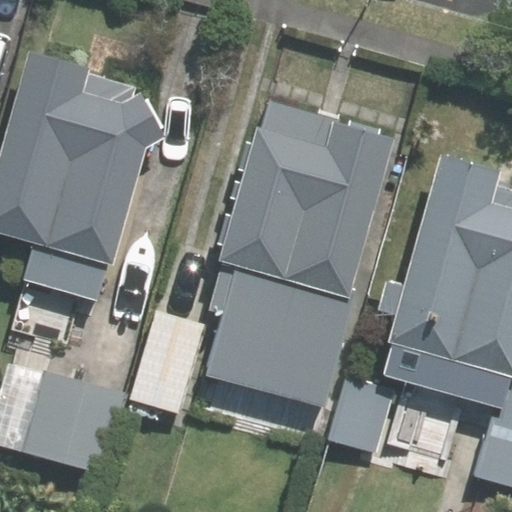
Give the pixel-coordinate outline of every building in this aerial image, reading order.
[(97,291),(138,148),(154,139),(132,99),(134,90),(17,57),(0,118),(0,241),(25,248),(14,283),(75,301),(80,284),(97,291)] [(386,145),(338,131),(340,123),(268,102),(259,133),(250,131),(211,268),(240,276),(213,369),(323,401),(352,300),(342,297),(386,145)] [(511,494),(511,362),(510,362),(511,354),(511,202),(483,194),(486,184),(425,168),(373,352),(384,355),(378,377),(460,401),(454,422),(485,429),(470,482),(511,494)] [(178,419),(205,328),(152,314),(126,405),(178,419)] [(0,451),(101,482),(124,402),(6,369),(0,388),(0,451)] [(328,434),(325,443),(371,457),(388,395),(343,383),(338,402),(328,434)]
